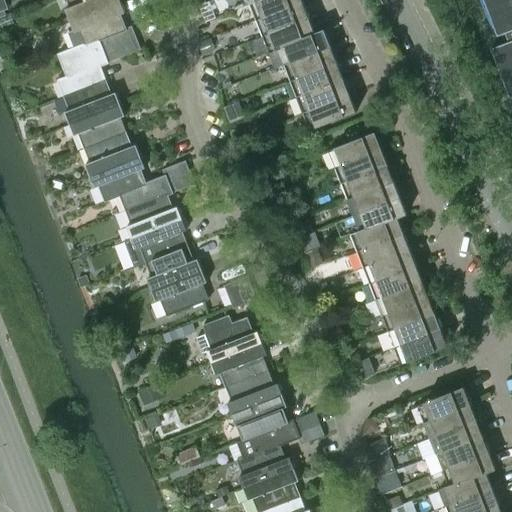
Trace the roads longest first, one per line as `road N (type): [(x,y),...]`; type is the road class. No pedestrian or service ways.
road 1 (residential): [(349,403),(343,380),(195,129),(180,0)]
road 2 (residential): [(341,0),(387,92),(488,352)]
road 3 (residential): [(511,229),(395,0)]
road 4 (residential): [(349,403),(488,352)]
